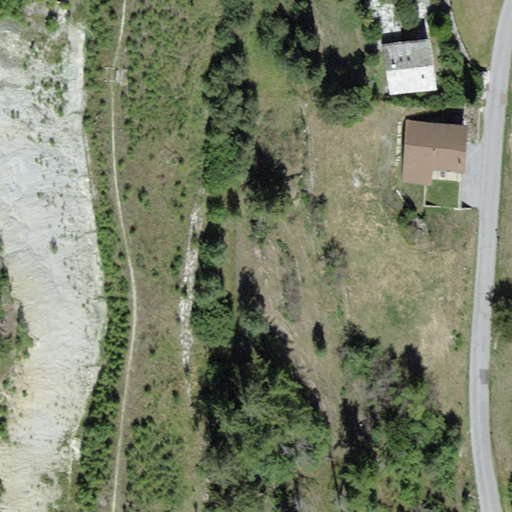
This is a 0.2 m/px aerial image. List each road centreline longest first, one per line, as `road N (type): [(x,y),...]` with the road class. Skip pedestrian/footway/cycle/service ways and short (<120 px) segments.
road 1 (track): [(75,511),(74,472),(107,316),(78,117),(92,0)]
road 2 (residential): [(511,8),(500,57),(479,370),(491,511)]
